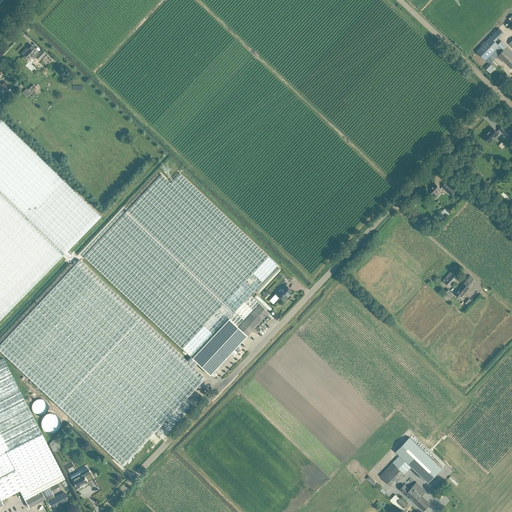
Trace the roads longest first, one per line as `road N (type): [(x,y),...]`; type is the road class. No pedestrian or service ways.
road 1 (unclassified): [(102,511),(499,93)]
road 2 (unclassified): [(499,93),(400,0)]
